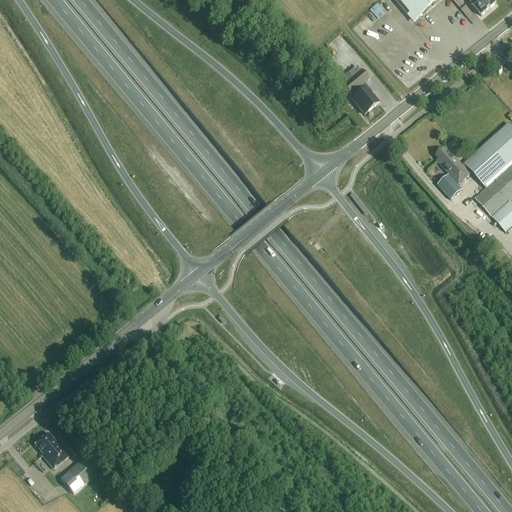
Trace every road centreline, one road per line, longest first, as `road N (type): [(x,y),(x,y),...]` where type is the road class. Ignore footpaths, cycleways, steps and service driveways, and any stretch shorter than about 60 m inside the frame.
road 1 (trunk): [(507,511),(80,0)]
road 2 (trunk): [(54,0),(481,511)]
road 3 (trunk): [(511,464),(417,299),(320,175)]
road 4 (trunk): [(197,273),(290,376),(448,511)]
road 5 (trunk): [(18,0),(127,181),(197,273)]
road 6 (trunk): [(320,175),(234,82),(132,0)]
road 7 (tertiary): [(0,434),(197,273)]
road 8 (tertiary): [(320,175),(511,20)]
road 9 (tertiary): [(197,273),(320,175)]
